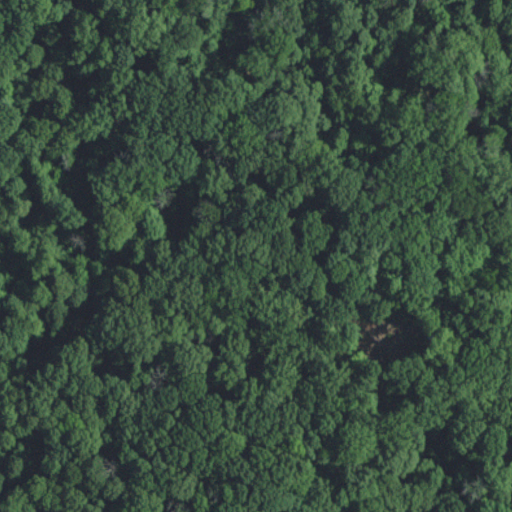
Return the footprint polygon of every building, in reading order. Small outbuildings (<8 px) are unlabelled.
[(443,188),(436,201),(453,210),(460,198),(443,188)] [(380,205),(390,214),(403,201),(393,191),(380,205)] [(366,241),(362,257),(374,261),(379,244),(366,241)] [(455,279),(452,295),(464,297),(468,281),(455,279)] [(368,292),(372,309),(385,306),(381,289),(368,292)] [(490,394),(490,411),(502,410),(501,393),(490,394)] [(511,445),(502,439),(494,452),(511,464),(511,445)]
